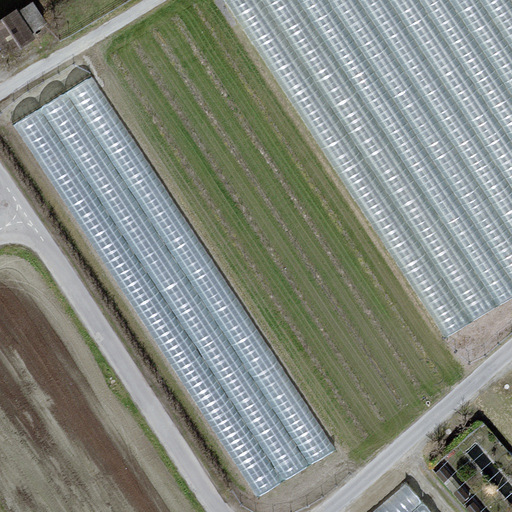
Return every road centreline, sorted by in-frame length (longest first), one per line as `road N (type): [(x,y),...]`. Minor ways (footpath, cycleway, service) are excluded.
road 1 (residential): [(17,212),(227,511)]
road 2 (residential): [(511,353),(319,511)]
road 3 (unclassified): [(152,0),(0,91)]
